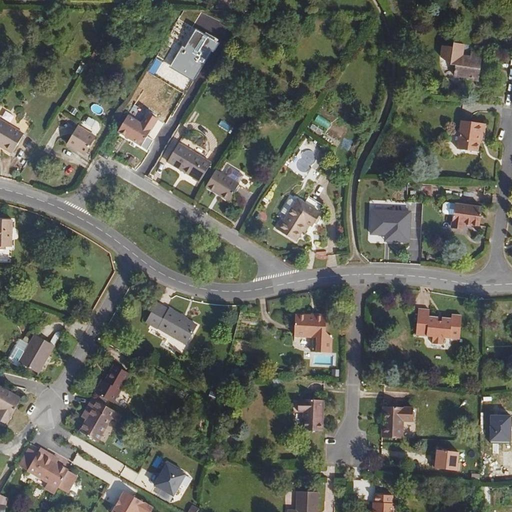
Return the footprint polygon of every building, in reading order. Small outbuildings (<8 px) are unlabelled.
[(219,0),(219,6),(235,8),(236,0),(219,0)] [(196,30),(185,48),(206,60),(216,42),(196,30)] [(440,58),(447,62),(446,64),(452,65),(452,73),(463,75),(463,78),(484,80),(486,53),(466,51),(465,55),(463,55),(465,45),(453,43),(453,47),(442,45),(440,58)] [(185,48),(183,46),(171,67),(194,81),(206,60),(185,48)] [(154,77),(163,62),(156,58),(147,73),(154,77)] [(135,105),(130,113),(140,120),(146,112),(135,105)] [(142,146),(151,130),(158,119),(148,113),(141,124),(128,116),(119,132),(142,146)] [(475,129),(477,116),(452,114),(449,141),(470,143),(472,129),(475,129)] [(0,146),(16,156),(27,137),(0,120),(0,146)] [(313,124),(310,128),(321,135),(323,131),(313,124)] [(88,157),(99,141),(80,128),(70,146),(88,157)] [(200,184),(212,163),(181,144),(171,162),(194,176),(192,179),(200,184)] [(233,204),(243,186),(218,172),(208,189),(233,204)] [(310,198),(306,204),(319,212),(322,206),(310,198)] [(283,220),(277,231),(298,244),(304,234),(308,235),(312,229),(314,230),(323,215),(319,212),(306,204),(300,201),(298,204),(293,201),(290,201),(282,213),(289,218),(287,222),(283,220)] [(459,218),(458,230),(468,231),(469,229),(469,227),(485,228),(487,209),(451,205),(449,207),(448,214),(450,217),(459,218)] [(415,210),(375,209),(374,236),(390,237),(390,246),(414,247),(415,210)] [(0,243),(9,245),(11,215),(0,214),(0,243)] [(190,320),(150,297),(140,314),(180,337),(190,320)] [(455,333),(456,309),(444,309),(444,311),(432,311),(432,314),(427,314),(427,310),(419,309),(419,302),(407,302),(406,329),(427,330),(427,337),(436,338),(437,330),(443,330),(443,332),(455,333)] [(321,333),(322,310),(310,310),(310,312),(293,311),(292,331),(308,332),(307,347),(326,348),(326,334),(321,333)] [(38,371),(52,346),(34,335),(20,360),(38,371)] [(363,336),(363,344),(372,345),(373,336),(363,336)] [(112,397),(129,369),(114,359),(104,375),(101,374),(95,386),(112,397)] [(0,421),(6,424),(22,397),(0,384),(0,421)] [(327,418),(330,386),(312,384),(312,387),(306,387),(305,398),(310,399),(308,417),(327,418)] [(94,434),(112,403),(90,391),(80,407),(86,411),(78,426),(94,434)] [(410,419),(412,404),(381,402),(379,433),(400,435),(402,418),(410,419)] [(511,418),(491,417),(489,441),(510,443),(511,418)] [(73,471),(57,461),(58,458),(44,450),(31,471),(52,483),(48,489),(58,494),(73,471)] [(460,453),(437,453),(437,470),(459,471),(460,453)] [(190,476),(169,465),(157,487),(177,498),(190,476)] [(488,476),(478,476),(479,498),(489,497),(488,489),(489,489),(489,486),(488,486),(488,476)] [(391,511),(393,494),(390,494),(390,487),(372,486),(372,493),(370,493),(369,507),(366,507),(366,511),(391,511)] [(317,511),(319,489),(295,488),(294,506),(285,506),(284,511),(317,511)] [(155,511),(157,509),(126,491),(114,511),(155,511)]
